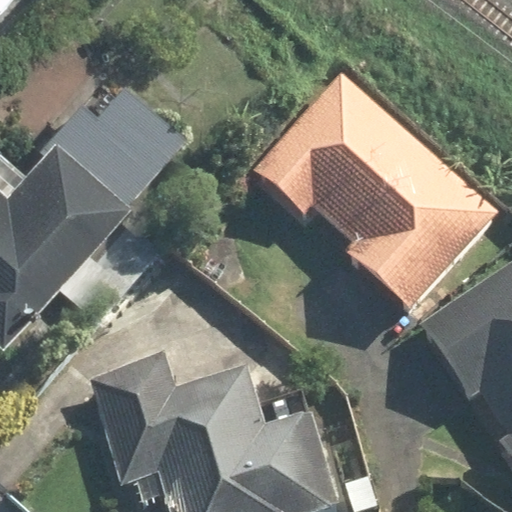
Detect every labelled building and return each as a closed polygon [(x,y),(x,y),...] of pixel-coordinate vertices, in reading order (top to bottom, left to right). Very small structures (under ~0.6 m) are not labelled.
[(185,132),(122,81),(98,111),(82,98),(27,166),(0,143),(0,336),(12,346),(185,132)] [(263,172),(323,225),(329,218),(368,252),(361,259),(422,314),(503,223),(344,82),(263,172)] [(174,261),(130,222),(70,289),(114,329),(174,261)] [(511,272),(428,328),(481,409),(486,405),(511,444),(511,451),(510,453),(511,456),(511,272)] [(156,372),(151,353),(99,367),(133,495),(146,491),(150,511),(161,511),(175,509),(175,511),(385,511),(378,482),(356,488),(339,426),(289,439),(272,375),(198,394),(190,363),(156,372)]
